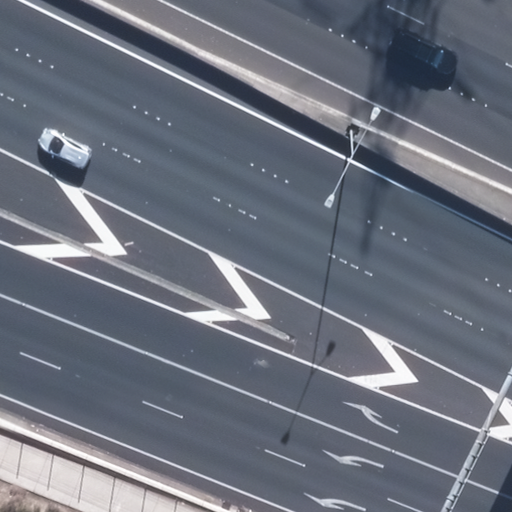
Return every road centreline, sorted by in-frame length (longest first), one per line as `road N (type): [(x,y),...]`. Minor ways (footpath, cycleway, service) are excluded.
road 1 (motorway): [(511,347),(0,94)]
road 2 (motorway): [(511,511),(0,310)]
road 3 (motorway): [(366,0),(511,70)]
